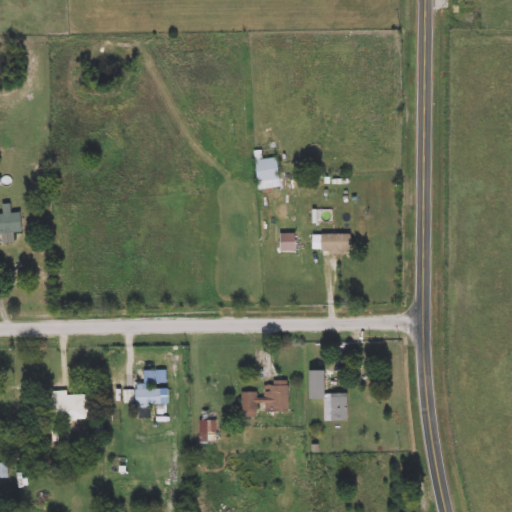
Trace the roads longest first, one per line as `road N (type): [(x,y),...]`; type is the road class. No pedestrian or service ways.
road 1 (tertiary): [(445,511),(423,325),(425,0)]
road 2 (residential): [(423,325),(0,328)]
